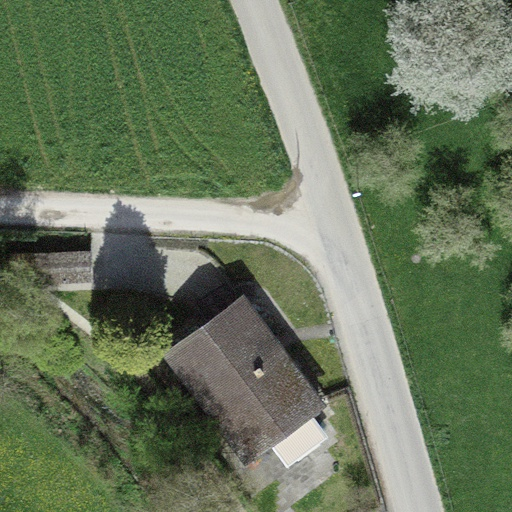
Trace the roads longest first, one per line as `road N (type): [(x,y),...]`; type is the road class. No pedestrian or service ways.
road 1 (unclassified): [(420,511),(337,225),(256,0)]
road 2 (track): [(0,213),(337,225)]
